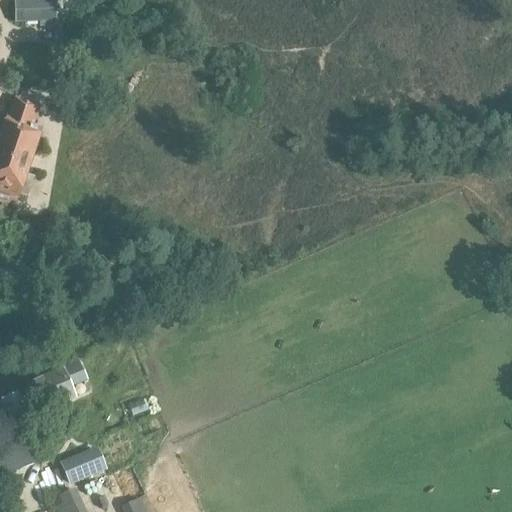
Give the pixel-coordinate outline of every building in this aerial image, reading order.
[(22,3),(14,3),(15,24),(24,24),(40,24),(40,29),(56,28),(56,24),(55,2),(52,2),(22,3)] [(97,91),(107,92),(108,80),(98,79),(97,91)] [(9,121),(0,152),(0,188),(21,195),(41,131),(28,127),(35,104),(17,99),(10,122),(9,121)] [(77,363),(26,385),(39,414),(49,410),(51,414),(61,409),(59,405),(74,399),(70,388),(85,381),(77,363)] [(19,389),(0,396),(0,400),(8,420),(28,411),(19,389)] [(0,470),(38,456),(33,441),(0,452),(0,470)] [(96,451),(60,466),(68,487),(105,472),(96,451)] [(144,511),(140,501),(121,510),(121,511),(144,511)]
